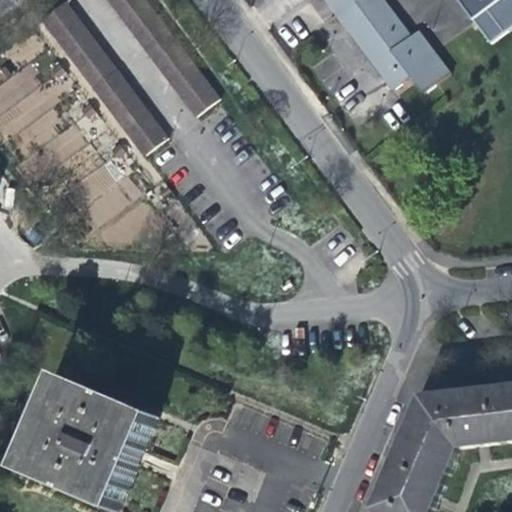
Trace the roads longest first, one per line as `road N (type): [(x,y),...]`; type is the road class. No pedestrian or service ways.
road 1 (residential): [(424,289),(205,0)]
road 2 (residential): [(330,511),(424,289)]
